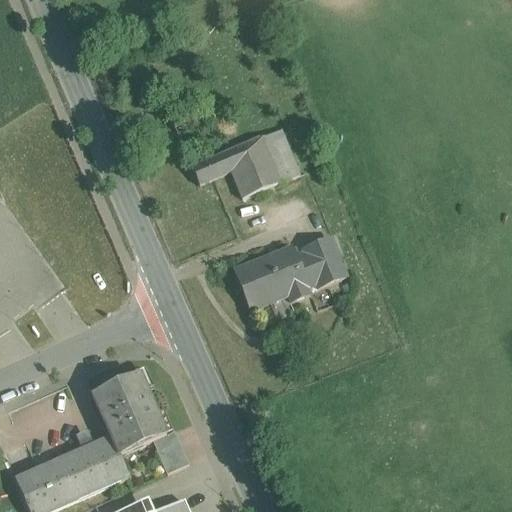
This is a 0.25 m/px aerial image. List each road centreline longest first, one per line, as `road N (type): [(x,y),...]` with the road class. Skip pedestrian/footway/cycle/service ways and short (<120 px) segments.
road 1 (tertiary): [(45,0),(177,324)]
road 2 (tertiary): [(177,324),(258,511)]
road 3 (residential): [(0,395),(177,324)]
